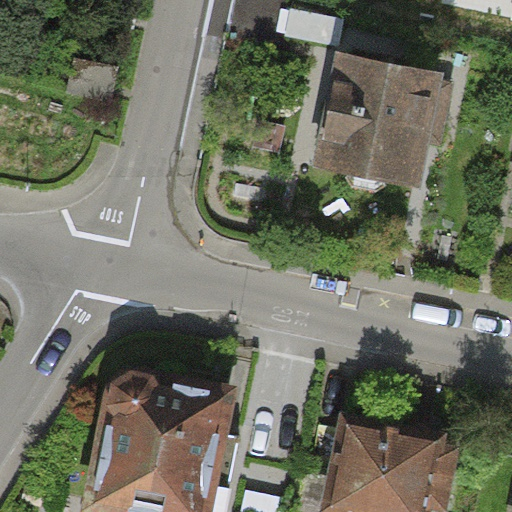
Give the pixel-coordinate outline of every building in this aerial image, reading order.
[(292,7),(286,37),(341,49),(347,19),(292,7)] [(314,170),(418,192),(441,82),(337,61),(314,170)] [(115,102),(121,76),(78,67),(70,102),(113,112),(115,102)] [(205,511),(230,396),(114,372),(84,511),(205,511)] [(425,511),(440,440),(342,420),(323,511),(425,511)]
